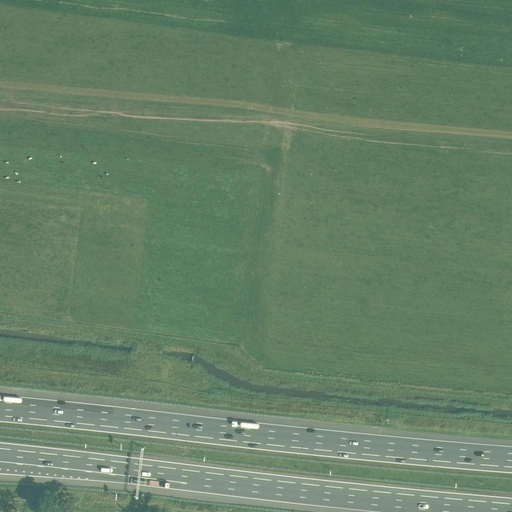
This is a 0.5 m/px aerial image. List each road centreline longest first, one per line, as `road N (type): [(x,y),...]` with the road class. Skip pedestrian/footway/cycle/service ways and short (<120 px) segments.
road 1 (motorway): [(0,455),(511,509)]
road 2 (motorway): [(511,461),(0,410)]
